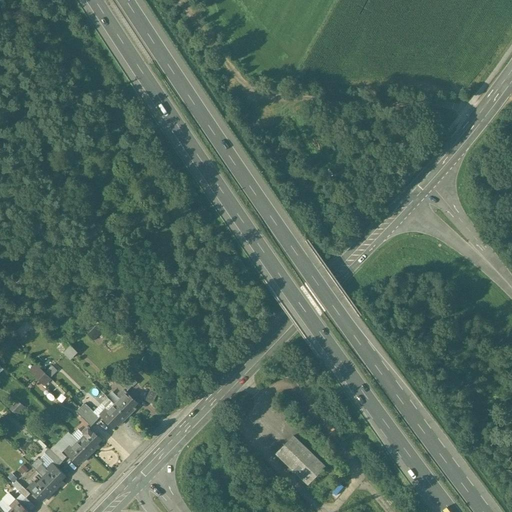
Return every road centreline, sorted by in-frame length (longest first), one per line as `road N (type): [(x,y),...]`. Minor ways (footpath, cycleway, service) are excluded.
road 1 (motorway): [(483,511),(126,0)]
road 2 (motorway): [(101,0),(292,291),(452,511)]
road 3 (secondary): [(409,201),(145,472)]
road 4 (track): [(183,0),(230,70),(257,91),(451,104),(480,118)]
road 5 (tertiary): [(511,74),(426,180)]
road 6 (motorway): [(500,275),(426,180)]
